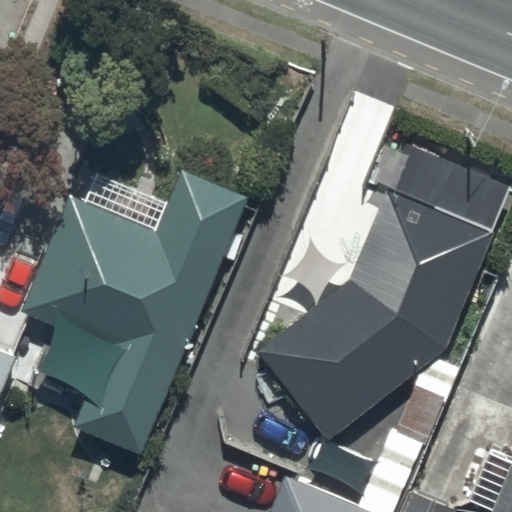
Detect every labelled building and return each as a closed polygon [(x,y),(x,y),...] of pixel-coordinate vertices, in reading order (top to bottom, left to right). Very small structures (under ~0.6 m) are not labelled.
[(139,444),(236,184),(175,162),(151,225),(65,193),(18,318),(93,346),(67,417),(139,444)] [(440,342),(484,225),(386,181),(343,276),(259,347),(332,433),(440,342)] [(0,378),(12,348),(0,342),(0,378)] [(511,511),(511,443),(508,452),(490,445),(470,496),(487,503),(483,511),(511,511)] [(371,511),(374,507),(282,471),(265,511),(371,511)] [(447,511),(451,503),(405,487),(396,511),(447,511)]
